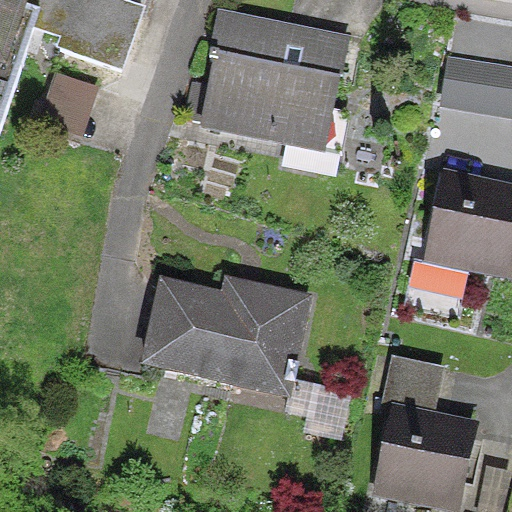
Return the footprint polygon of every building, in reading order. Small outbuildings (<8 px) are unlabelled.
[(0,0),(0,47),(14,0),(0,0)] [(341,41),(224,21),(205,131),(322,151),(341,41)] [(506,269),(511,237),(511,196),(442,183),(428,253),(506,269)] [(284,389),(300,297),(160,272),(144,363),(284,389)] [(428,511),(469,511),(483,445),(365,422),(350,497),(428,511)]
